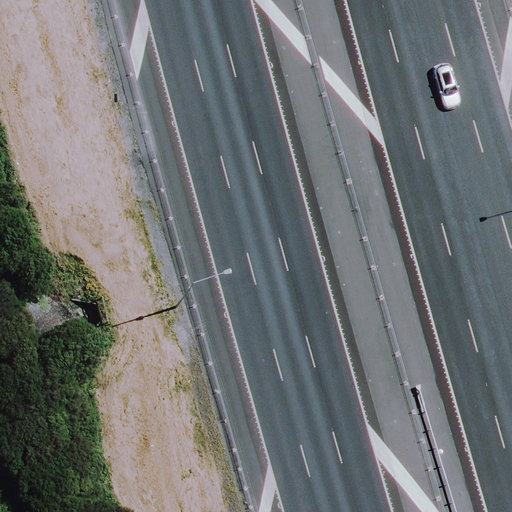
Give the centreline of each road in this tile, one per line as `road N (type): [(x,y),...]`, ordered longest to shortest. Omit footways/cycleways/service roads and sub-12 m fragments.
road 1 (motorway): [(360,511),(221,0)]
road 2 (motorway): [(387,0),(511,407)]
